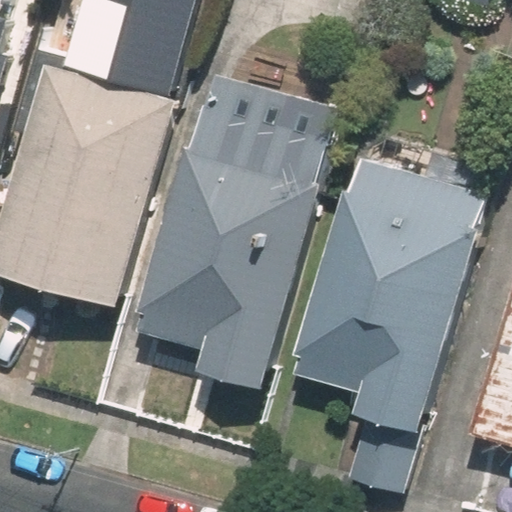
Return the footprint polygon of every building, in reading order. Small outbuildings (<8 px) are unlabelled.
[(503,0),(459,0),(500,12),(503,0)] [(0,277),(118,308),(172,97),(183,53),(94,30),(83,69),(41,59),(0,218),(0,277)] [(194,371),(260,389),(338,109),(214,74),(192,150),(183,148),(137,314),(140,315),(135,332),(200,349),(194,371)] [(348,193),(341,190),(293,356),(296,357),(292,374),(358,393),(351,415),(366,420),(350,474),(349,478),(403,494),(404,488),(489,195),(358,158),(348,193)] [(511,343),(486,437),(511,443),(511,343)]
